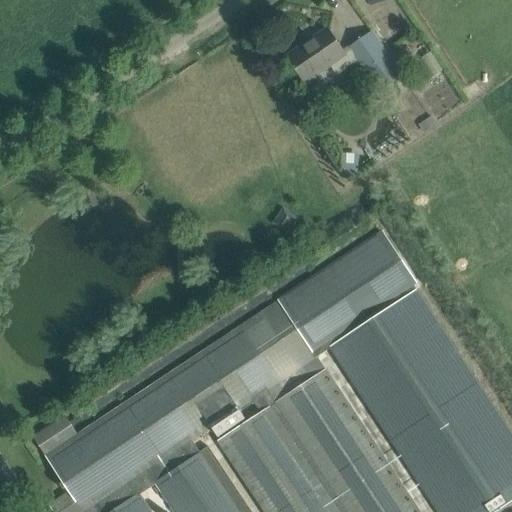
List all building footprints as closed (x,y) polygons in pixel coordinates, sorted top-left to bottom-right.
[(345,55),(339,46),(328,30),(288,57),(305,82),(345,55)] [(401,75),(384,49),(373,33),(350,48),(379,90),(401,75)] [(424,133),(438,124),(432,115),(418,124),(424,133)] [(357,176),(359,154),(343,152),(341,175),(357,176)] [(66,415),(33,437),(45,455),(69,491),(49,504),(54,511),(153,511),(142,495),(154,486),(171,511),(252,511),(210,448),(202,454),(193,441),(254,401),(263,414),(221,441),(268,511),(420,511),(327,370),(279,403),(270,389),(318,357),(330,348),(331,348),(439,511),(495,511),(511,501),(511,433),(380,233),(370,240),(279,300),(280,302),(79,436),(77,433),(66,415)] [(0,489),(8,484),(14,480),(0,458),(0,489)]
